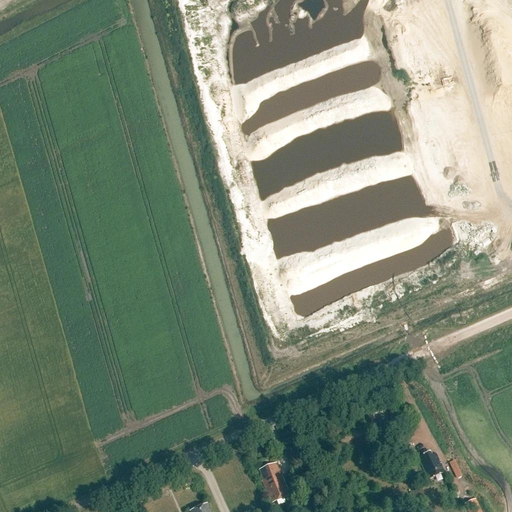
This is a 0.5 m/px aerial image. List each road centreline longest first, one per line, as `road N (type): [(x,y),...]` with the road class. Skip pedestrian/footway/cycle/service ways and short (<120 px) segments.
road 1 (unclassified): [(66,511),(387,370)]
road 2 (track): [(387,370),(511,316)]
